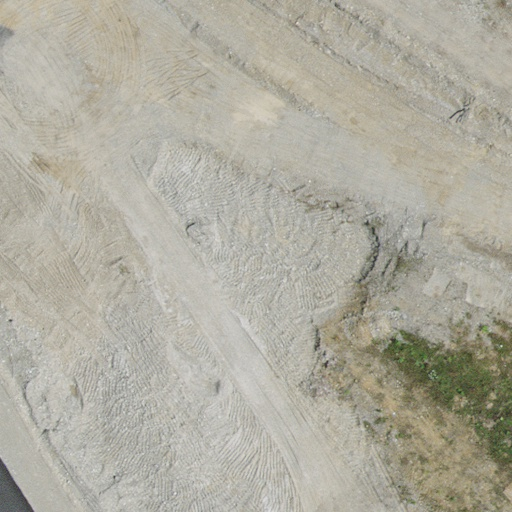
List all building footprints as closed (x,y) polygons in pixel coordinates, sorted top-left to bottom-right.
[(0,0),(0,150),(90,96),(72,65),(23,94),(7,67),(6,47),(46,23),(32,0),(0,0)] [(511,0),(382,0),(324,36),(395,153),(511,81),(511,0)] [(90,96),(0,150),(0,286),(36,346),(70,401),(203,320),(184,289),(153,308),(128,266),(176,236),(135,169),(95,193),(78,184),(61,156),(110,127),(90,96)] [(511,511),(511,246),(426,299),(511,441),(511,511)] [(203,320),(70,401),(103,455),(137,511),(344,511),(332,492),(298,511),(277,511),(267,494),(266,474),(306,450),(265,383),(217,412),(191,370),(222,351),(203,320)]
